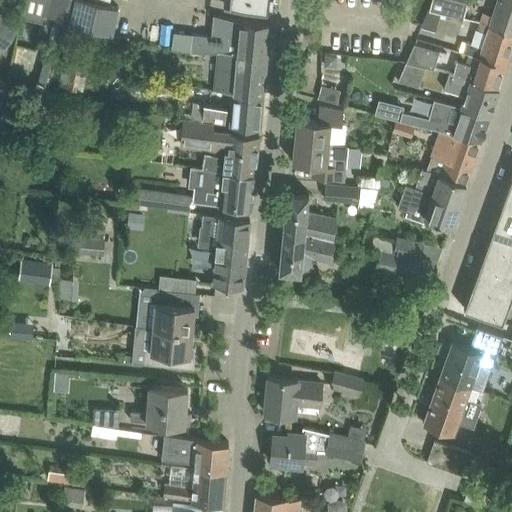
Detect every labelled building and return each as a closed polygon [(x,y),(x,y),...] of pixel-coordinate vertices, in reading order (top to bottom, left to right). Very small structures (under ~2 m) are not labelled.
[(44,13),(57,17),(63,19),(69,0),(25,0),(18,31),(37,36),(44,13)] [(89,0),(69,0),(63,19),(63,20),(70,22),(69,24),(113,34),(119,7),(89,0)] [(463,18),(467,0),(431,0),(429,9),(441,12),(463,18)] [(511,0),(497,0),(493,15),(484,13),(482,20),(511,29),(511,0)] [(436,30),(441,12),(429,9),(421,24),(421,26),(424,27),(436,30)] [(267,54),(270,23),(250,21),(239,20),(213,12),(211,34),(192,33),(191,51),(216,50),(215,51),(236,51),(267,54)] [(0,46),(4,49),(18,25),(0,13),(0,46)] [(488,30),(484,45),(466,40),(463,50),(480,55),(507,63),(511,45),(511,29),(482,20),(479,28),(488,30)] [(407,60),(426,65),(434,68),(439,49),(415,42),(407,60)] [(236,51),(215,51),(212,89),(233,91),(233,92),(263,95),(267,54),(236,51)] [(331,66),(337,61),(337,54),(325,52),(324,65),(331,66)] [(54,57),(45,55),(34,91),(43,93),(54,57)] [(507,63),(480,55),(477,65),(458,59),(454,71),(499,87),(507,63)] [(420,85),(426,65),(407,60),(398,79),(420,85)] [(81,69),(71,67),(63,65),(58,84),(77,89),(81,69)] [(454,71),(454,72),(448,71),(443,87),(456,91),(466,94),(463,105),(490,113),(499,87),(454,71)] [(306,92),(337,100),(341,87),(310,79),(306,92)] [(131,99),(139,99),(140,88),(131,87),(131,99)] [(263,95),(233,92),(230,124),(260,126),(263,95)] [(228,105),(221,104),(211,102),(194,100),(192,118),(203,120),(225,123),(228,105)] [(82,120),(112,125),(115,106),(85,101),(82,120)] [(297,117),(295,138),(345,144),(347,123),(342,123),(343,107),(339,107),(319,105),(318,119),(297,117)] [(445,111),(440,128),(481,139),(489,117),(490,113),(463,105),(461,105),(457,116),(445,111)] [(417,123),(419,114),(403,110),(401,119),(415,123),(415,122),(417,123)] [(0,139),(15,143),(20,124),(0,118),(0,139)] [(255,172),(257,157),(259,133),(212,128),(213,122),(203,121),(203,120),(192,118),(183,118),(181,141),(209,144),(208,147),(224,149),(223,154),(205,152),(204,166),(223,169),(255,172)] [(401,119),(395,118),(392,129),(411,135),(415,123),(401,119)] [(431,154),(432,154),(427,168),(430,169),(439,172),(466,181),(481,139),(440,128),(431,154)] [(345,144),(295,138),(292,160),(313,162),(312,175),(345,179),(348,144),(345,144)] [(223,169),(204,166),(202,185),(195,184),(194,198),(219,201),(219,204),(251,207),(255,172),(223,169)] [(421,167),(415,186),(459,201),(466,181),(439,172),(430,169),(427,168),(421,167)] [(415,186),(418,178),(411,175),(408,184),(415,186)] [(360,201),(361,185),(345,184),(326,182),(325,197),(359,201),(360,201)] [(459,201),(415,186),(405,183),(398,204),(407,207),(405,214),(424,221),(425,216),(451,224),(459,201)] [(511,185),(509,184),(501,204),(511,207),(511,185)] [(379,186),(373,186),(361,185),(360,201),(359,201),(358,206),(373,207),(379,186)] [(169,205),(171,192),(146,189),(144,202),(169,205)] [(287,190),(283,229),(299,231),(334,238),(337,216),(307,210),(309,192),(287,190)] [(511,207),(501,204),(494,225),(511,230),(511,207)] [(127,227),(138,228),(139,212),(129,211),(127,227)] [(220,214),(220,215),(203,213),(202,225),(200,225),(198,244),(210,246),(210,244),(217,244),(212,282),(243,285),(250,218),(220,214)] [(511,230),(494,225),(487,245),(511,254),(511,230)] [(299,231),(283,229),(279,269),(311,272),(313,256),(332,260),(334,238),(299,231)] [(424,241),(397,235),(393,252),(421,258),(424,241)] [(103,254),(104,238),(80,236),(78,251),(103,254)] [(479,265),(511,276),(511,254),(487,245),(479,265)] [(51,278),(53,265),(53,261),(21,257),(18,278),(50,282),(51,278)] [(511,276),(479,265),(472,285),(510,299),(511,299),(511,276)] [(61,275),(61,294),(77,294),(78,275),(61,275)] [(510,299),(472,285),(464,307),(503,321),(510,299)] [(157,288),(156,301),(139,299),(136,324),(152,326),(152,327),(192,331),(195,305),(199,306),(200,291),(157,288)] [(152,326),(136,324),(135,324),(133,361),(173,365),(193,367),(194,354),(190,353),(192,331),(152,327),(152,326)] [(441,373),(479,388),(482,380),(473,378),(479,361),(492,366),(503,334),(477,325),(470,345),(453,339),(441,373)] [(330,385),(359,393),(363,379),(364,377),(334,369),(330,385)] [(479,388),(441,373),(423,422),(454,432),(460,413),(466,396),(476,399),(479,388)] [(265,411),(285,413),(294,414),(296,401),(320,403),(322,381),(298,379),(298,378),(268,375),(265,411)] [(130,419),(170,422),(190,423),(190,418),(186,418),(188,388),(148,385),(147,410),(130,409),(130,419)] [(93,423),(119,426),(120,408),(94,406),(93,423)] [(92,434),(108,436),(110,425),(93,423),(92,434)] [(362,455),(364,439),(330,431),(330,432),(322,431),(322,428),(313,426),(312,430),(302,429),(302,432),(289,431),(289,434),(273,433),(270,460),(290,462),(302,464),(303,461),(316,462),(318,449),(324,449),(324,451),(362,455)] [(162,458),(195,461),(227,464),(229,441),(197,437),(164,433),(162,458)] [(434,438),(427,461),(439,465),(448,443),(434,438)] [(460,447),(448,443),(439,465),(452,469),(460,447)] [(470,451),(460,447),(452,469),(462,473),(470,451)] [(226,469),(195,466),(171,463),(169,484),(165,483),(164,495),(190,499),(203,500),(223,502),(226,469)] [(48,478),(49,479),(61,481),(73,482),(74,472),(49,468),(48,478)] [(494,494),(468,485),(464,497),(464,498),(488,507),(489,507),(494,494)] [(86,488),(65,486),(63,504),(84,506),(86,488)] [(288,496),(276,495),(256,493),(254,511),(299,511),(301,499),(288,497),(288,496)] [(179,511),(222,511),(223,507),(180,503),(179,511)]
